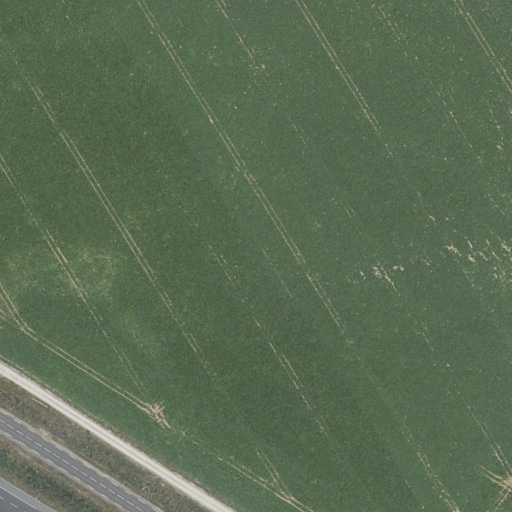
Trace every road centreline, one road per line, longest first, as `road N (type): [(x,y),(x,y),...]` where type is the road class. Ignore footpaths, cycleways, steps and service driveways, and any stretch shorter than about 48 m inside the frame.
road 1 (track): [(213,511),(0,377)]
road 2 (tertiary): [(143,511),(0,419)]
